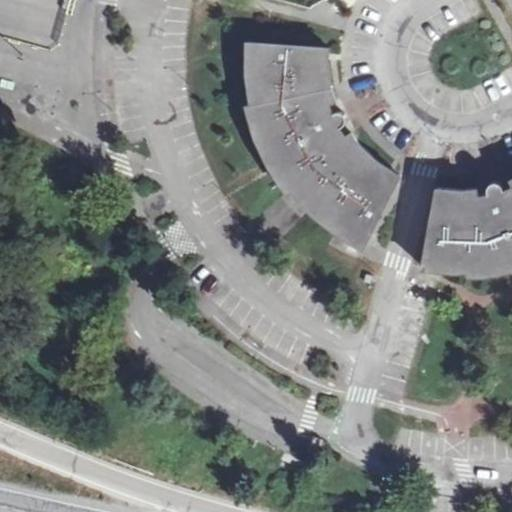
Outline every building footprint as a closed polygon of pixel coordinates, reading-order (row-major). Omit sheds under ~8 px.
[(0,0),(0,33),(56,46),(66,0),(0,0)] [(335,228),(363,245),(400,174),(378,160),(360,143),(352,132),(346,136),(341,127),(345,124),(347,119),(347,116),(346,113),(343,111),(339,110),(332,112),(329,101),(336,99),(332,86),(329,64),(329,59),(330,47),(249,41),(249,71),(253,104),(249,104),(257,134),(270,162),(279,177),(289,191),(292,187),(313,210),(335,228)] [(59,91),(37,85),(31,107),(53,114),(59,91)] [(511,201),(508,202),(505,186),(504,178),(502,174),(498,173),(496,174),(493,175),(491,179),(492,189),(495,205),(485,206),(482,191),(480,183),(461,184),(439,180),(422,264),(471,269),(471,273),(504,268),(511,265),(511,201)] [(492,189),(482,191),(485,206),(495,205),(492,189)] [(323,437),(312,434),(307,455),(317,457),(323,437)]
